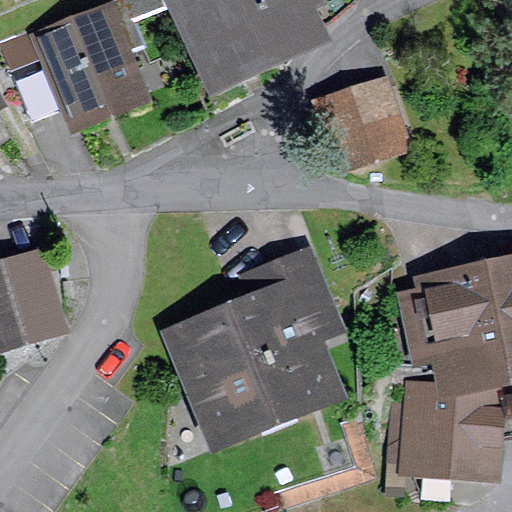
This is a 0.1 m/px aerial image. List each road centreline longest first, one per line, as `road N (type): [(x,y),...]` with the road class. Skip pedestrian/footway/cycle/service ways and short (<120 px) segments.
road 1 (residential): [(117,189),(335,191),(511,213)]
road 2 (residential): [(117,189),(292,87),(345,24),(403,0)]
road 3 (residential): [(0,464),(108,296),(117,189)]
